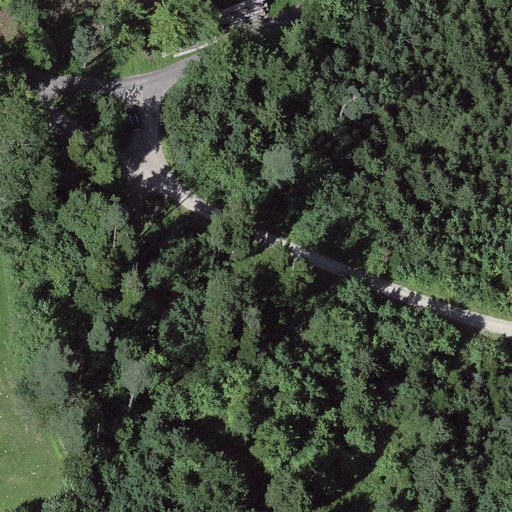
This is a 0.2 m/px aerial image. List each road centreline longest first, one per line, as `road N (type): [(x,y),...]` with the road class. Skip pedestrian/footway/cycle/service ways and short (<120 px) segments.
road 1 (track): [(511,331),(396,300),(124,161),(34,75)]
road 2 (residential): [(323,0),(309,16),(162,78),(96,87),(34,75),(0,57)]
